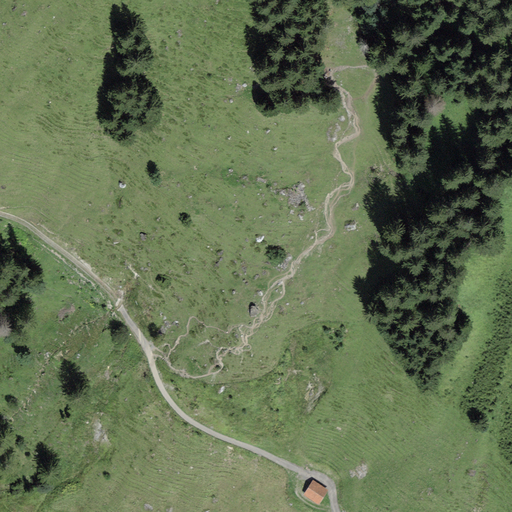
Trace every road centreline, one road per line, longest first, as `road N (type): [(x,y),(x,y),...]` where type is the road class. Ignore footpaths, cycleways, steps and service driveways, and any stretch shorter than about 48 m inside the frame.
road 1 (track): [(149,353),(173,405),(198,424),(314,474),(330,485),(338,511)]
road 2 (track): [(0,213),(32,228),(110,290),(149,353)]
